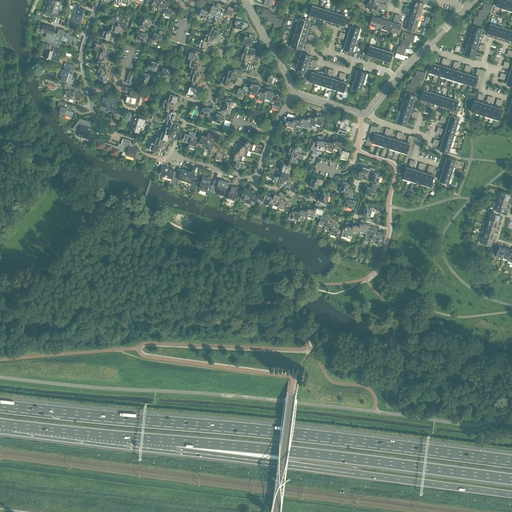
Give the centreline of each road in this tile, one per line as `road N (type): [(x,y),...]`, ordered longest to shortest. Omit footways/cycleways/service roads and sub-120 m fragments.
road 1 (motorway): [(511,460),(0,404)]
road 2 (motorway): [(177,440),(279,463),(511,494)]
road 3 (motorway): [(177,440),(511,479)]
road 4 (residential): [(167,161),(173,156),(254,178),(294,92)]
road 5 (motorway): [(0,423),(177,440)]
road 6 (unknown): [(292,380),(120,349)]
